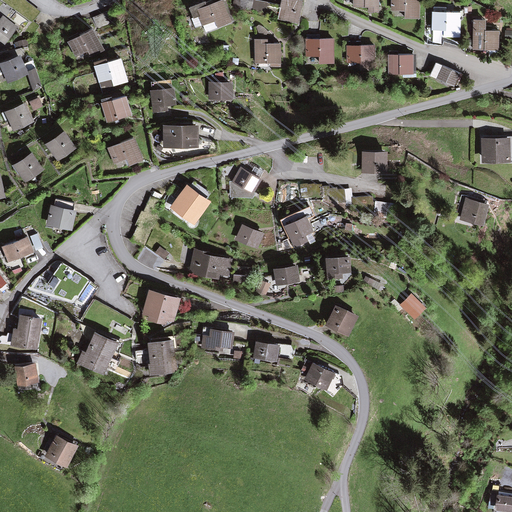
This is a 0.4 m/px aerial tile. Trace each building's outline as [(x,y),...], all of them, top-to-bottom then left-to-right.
[(0,0),(0,1),(31,24),(40,12),(24,0),(0,0)] [(218,28),(232,23),(222,0),(220,0),(197,9),(203,25),(215,21),(218,28)] [(280,5),(253,0),(233,0),(232,10),(278,19),(280,5)] [(281,0),(280,5),(278,19),(300,23),(304,3),(289,0),(281,0)] [(379,0),(352,0),(353,6),(367,6),(367,12),(380,11),(379,0)] [(419,0),(391,0),(392,11),(405,11),(405,18),(419,19),(419,0)] [(116,28),(111,11),(90,19),(99,35),(116,28)] [(462,12),(432,12),(432,29),(443,28),(444,37),(462,37),(462,12)] [(18,28),(2,16),(0,18),(0,39),(6,44),(18,28)] [(486,20),(473,19),(472,50),(499,51),(499,30),(486,29),(486,20)] [(105,51),(92,29),(69,42),(77,57),(87,51),(92,59),(105,51)] [(336,64),(335,38),(306,39),(307,57),(319,57),(319,64),(336,64)] [(282,64),(281,43),(269,43),(269,39),(254,39),(255,65),(282,64)] [(376,71),(375,45),(347,46),(348,63),(361,62),(362,72),(376,71)] [(28,74),(20,55),(0,62),(0,64),(7,82),(28,74)] [(416,76),(415,55),(389,55),(389,76),(416,76)] [(129,83),(121,56),(94,65),(100,84),(111,80),(114,88),(129,83)] [(37,58),(28,61),(34,85),(43,83),(37,58)] [(454,87),(460,73),(436,63),(430,77),(454,87)] [(233,83),(210,83),(210,101),(233,101),(233,83)] [(177,105),(175,88),(151,91),(154,113),(169,111),(168,106),(177,105)] [(36,108),(44,105),(41,96),(32,99),(36,108)] [(132,116),(126,96),(101,103),(107,123),(132,116)] [(34,122),(25,102),(4,112),(13,132),(34,122)] [(198,147),(198,125),(163,125),(163,147),(198,147)] [(59,161),(77,148),(65,130),(46,143),(59,161)] [(511,135),(482,137),(483,162),(511,161),(511,135)] [(144,160),(133,137),(107,149),(115,164),(127,158),(130,166),(144,160)] [(388,151),(362,151),(363,173),(388,172),(388,151)] [(44,170),(33,153),(14,165),(25,182),(44,170)] [(262,179),(241,167),(233,182),(254,194),(262,179)] [(211,202),(186,185),(170,208),(194,225),(211,202)] [(354,200),(354,185),(325,185),(325,200),(354,200)] [(376,195),(355,195),(355,206),(376,206),(376,195)] [(489,204),(466,197),(460,217),(483,224),(489,204)] [(58,198),(57,203),(73,206),(74,202),(58,198)] [(76,209),(50,204),(45,226),(71,232),(76,209)] [(307,216),(285,225),(294,249),(311,242),(308,234),(314,232),(307,216)] [(265,232),(242,222),(235,239),(258,248),(265,232)] [(35,251),(28,235),(2,246),(8,262),(35,251)] [(162,246),(158,252),(167,257),(170,251),(162,246)] [(232,258),(194,249),(188,272),(219,280),(221,272),(228,274),(232,258)] [(351,255),(326,256),(328,279),(343,278),(342,271),(352,271),(351,255)] [(99,286),(61,263),(48,284),(85,307),(99,286)] [(301,282),(298,263),(274,267),(277,286),(301,282)] [(0,287),(9,282),(0,267),(0,287)] [(262,278),(258,290),(268,294),(272,282),(262,278)] [(182,296),(150,289),(143,319),(175,326),(182,296)] [(427,307),(413,293),(401,304),(415,319),(427,307)] [(358,314),(337,304),(327,325),(349,336),(358,314)] [(42,316),(20,315),(19,328),(14,328),(13,347),(40,349),(42,316)] [(235,331),(210,328),(209,336),(203,335),(201,349),(232,352),(235,331)] [(119,340),(95,330),(81,365),(105,375),(119,340)] [(174,337),(148,341),(153,375),(180,370),(174,337)] [(280,342),(256,340),(255,359),(279,361),(280,342)] [(336,371),(313,361),(305,381),(328,390),(336,371)] [(36,362),(15,366),(18,386),(40,383),(36,362)] [(80,445),(56,433),(46,454),(69,466),(80,445)] [(511,494),(498,492),(495,508),(511,510),(511,494)]
